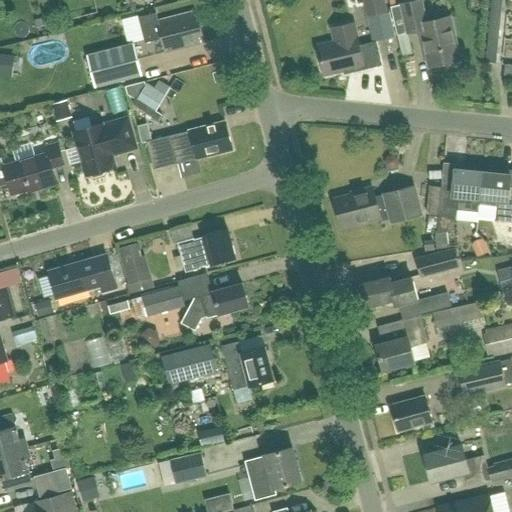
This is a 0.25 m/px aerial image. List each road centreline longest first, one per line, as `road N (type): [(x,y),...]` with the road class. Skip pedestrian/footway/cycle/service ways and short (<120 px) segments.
road 1 (unclassified): [(371,511),(281,172)]
road 2 (residential): [(0,255),(281,172)]
road 3 (residential): [(511,127),(265,108)]
